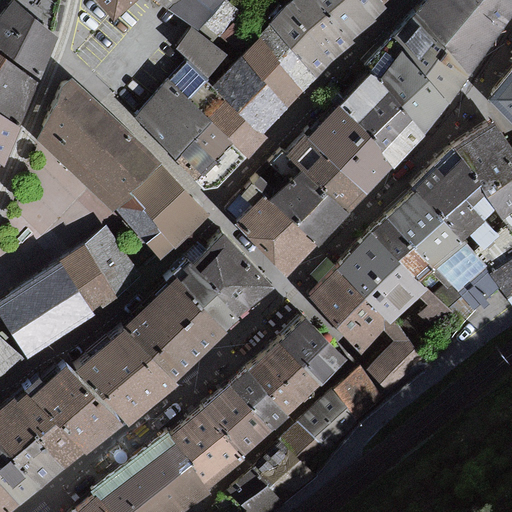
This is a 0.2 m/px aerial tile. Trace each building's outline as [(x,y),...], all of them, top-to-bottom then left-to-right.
[(0,44),(35,71),(56,32),(49,26),(58,0),(10,0),(5,7),(0,13),(0,44)] [(127,0),(102,0),(114,13),(127,0)] [(225,0),(172,0),(185,14),(191,21),(195,25),(203,18),(216,33),(219,31),(221,29),(232,19),(238,14),(225,0)] [(362,29),(385,5),(381,1),(380,0),(290,0),(267,23),(318,74),(333,59),(362,29)] [(511,13),(511,0),(427,0),(415,11),(468,73),(498,33),(511,13)] [(468,73),(415,11),(392,36),(404,50),(448,101),(462,81),(468,73)] [(229,42),(242,30),(232,19),(221,29),(219,31),(229,42)] [(256,37),(305,87),(318,74),(267,23),(256,37)] [(178,45),(190,59),(213,83),(239,57),(213,42),(192,25),(178,45)] [(448,101),(404,50),(392,36),(367,62),(374,72),(380,78),(423,130),(437,114),(448,101)] [(257,74),(287,105),(305,87),(256,37),(239,57),(257,74)] [(4,57),(0,62),(0,111),(18,122),(20,116),(36,79),(4,57)] [(213,83),(227,97),(260,131),(287,105),(257,74),(239,57),(213,83)] [(213,83),(190,59),(170,78),(208,117),(227,97),(213,83)] [(511,65),(489,94),(504,110),(511,118),(511,65)] [(374,72),(340,105),(392,165),(420,136),(423,130),(380,78),(374,72)] [(88,180),(113,206),(128,192),(158,163),(73,74),(64,83),(42,132),(67,158),(88,180)] [(141,121),(174,153),(210,118),(208,117),(170,78),(169,78),(141,105),(134,113),(141,121)] [(208,117),(210,118),(245,153),(264,134),(260,131),(227,97),(208,117)] [(305,134),(287,152),(302,166),(343,207),(352,199),(387,168),(392,165),(340,105),(309,137),(305,134)] [(0,159),(18,122),(0,111),(0,159)] [(210,118),(174,153),(204,184),(214,183),(219,178),(245,153),(210,118)] [(511,147),(492,118),(473,131),(453,144),(484,191),(511,172),(511,147)] [(460,235),(492,204),(484,191),(453,144),(430,168),(413,185),(417,189),(460,235)] [(128,192),(160,226),(174,241),(205,212),(180,186),(165,169),(158,163),(128,192)] [(330,220),(343,207),(302,166),(271,197),(313,238),(330,220)] [(511,172),(484,191),(492,204),(500,215),(511,206),(511,172)] [(413,273),(428,258),(435,265),(463,238),(460,235),(417,189),(409,197),(373,231),(413,273)] [(283,267),(313,238),(271,197),(265,191),(236,220),(257,242),(283,267)] [(128,192),(113,206),(145,240),(160,226),(128,192)] [(174,241),(160,226),(145,240),(160,255),(174,241)] [(511,291),(511,232),(507,226),(474,250),(489,266),(508,294),(511,291)] [(107,228),(84,244),(115,291),(127,283),(139,275),(107,228)] [(223,231),(191,262),(236,311),(252,299),(271,284),(223,231)] [(357,246),(337,265),(387,318),(389,316),(414,292),(423,284),(413,273),(373,231),(357,246)] [(435,265),(461,293),(489,266),(474,250),(463,238),(435,265)] [(104,299),(115,291),(84,244),(60,264),(90,310),(104,299)] [(187,269),(178,278),(223,326),(233,317),(238,312),(236,311),(191,262),(188,259),(183,264),(187,269)] [(93,315),(90,310),(60,264),(27,285),(3,301),(0,302),(0,309),(28,353),(93,315)] [(359,344),(377,328),(381,323),(387,318),(337,265),(313,288),(309,292),(359,344)] [(173,372),(220,329),(223,326),(178,278),(175,274),(127,319),(132,325),(131,327),(173,372)] [(423,284),(414,292),(425,303),(400,327),(389,316),(387,318),(381,323),(397,339),(400,336),(416,352),(454,315),(423,284)] [(283,333),(279,337),(319,378),(343,355),(324,335),(304,313),(301,316),(292,307),(274,324),(283,333)] [(169,378),(121,325),(78,363),(126,417),(151,395),(169,378)] [(416,352),(400,336),(397,339),(369,366),(389,387),(421,357),(416,352)] [(279,337),(276,339),(249,365),(287,411),(319,378),(279,337)] [(0,369),(5,366),(20,356),(0,339),(0,369)] [(273,426),(288,413),(287,411),(249,365),(243,369),(227,381),(273,426)] [(360,366),(334,386),(355,417),(380,397),(360,366)] [(67,368),(32,399),(86,452),(105,437),(120,425),(67,368)] [(224,384),(202,407),(242,456),(259,437),(273,426),(227,381),(224,384)] [(334,386),(323,395),(298,418),(323,445),(328,449),(358,420),(355,417),(334,386)] [(28,395),(18,403),(66,467),(82,454),(86,452),(32,399),(29,397),(28,395)] [(0,443),(40,484),(51,478),(66,467),(18,403),(15,398),(0,411),(0,443)] [(207,485),(242,456),(202,407),(185,421),(167,436),(207,485)] [(307,466),(323,445),(298,418),(284,431),(279,436),(280,438),(307,466)] [(177,511),(208,487),(207,485),(167,436),(162,431),(129,458),(92,488),(97,494),(111,511),(177,511)] [(280,438),(272,447),(254,465),(282,500),(314,474),(307,466),(280,438)] [(0,482),(18,503),(28,495),(40,484),(0,443),(0,482)] [(253,511),(264,511),(282,500),(254,465),(236,480),(229,486),(253,511)] [(0,482),(0,511),(4,511),(18,503),(0,482)] [(111,511),(97,494),(93,498),(76,511),(77,511),(111,511)]
